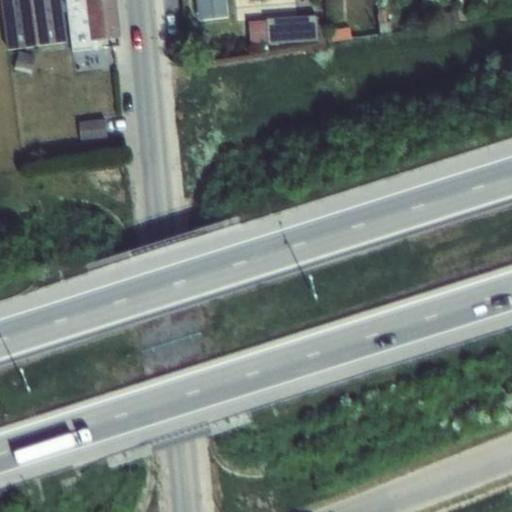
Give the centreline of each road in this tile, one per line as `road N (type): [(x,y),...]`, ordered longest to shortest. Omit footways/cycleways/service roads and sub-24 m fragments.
road 1 (motorway): [(511,177),(0,340)]
road 2 (motorway): [(0,455),(511,292)]
road 3 (tertiary): [(191,511),(139,0)]
road 4 (tertiary): [(511,459),(374,511)]
